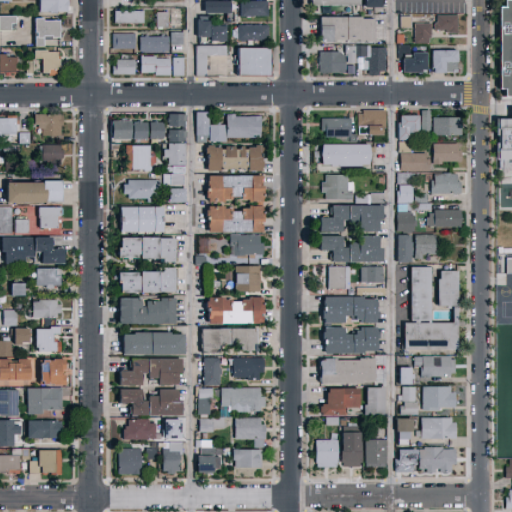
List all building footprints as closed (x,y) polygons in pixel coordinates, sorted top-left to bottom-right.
[(38,0),(67,0),(67,13),(38,13),(38,0)] [(511,96),(500,96),(500,86),(494,86),(494,60),(493,5),(500,5),(500,0),(511,0),(511,96)] [(240,1),(239,17),(268,17),(267,1),(256,1),(240,1)] [(203,2),(230,2),(230,14),(203,14),(203,2)] [(114,11),(114,24),(143,24),(143,11),(114,11)] [(156,12),(168,12),(168,28),(156,28),(156,12)] [(408,15),(397,16),(398,27),(408,27),(408,15)] [(455,15),(433,15),(432,30),(455,31),(455,15)] [(0,16),(15,16),(15,18),(18,18),(17,24),(11,24),(11,31),(0,31),(0,16)] [(319,17),(319,41),(374,42),(374,18),(319,17)] [(59,21),(43,21),(43,18),(34,19),(34,47),(43,47),(43,36),(51,36),(51,38),(60,38),(59,21)] [(226,26),(226,41),(211,41),(211,38),(198,37),(197,21),(211,21),(211,26),(226,26)] [(428,22),(412,22),(411,42),(427,43),(428,22)] [(236,25),(268,25),(268,41),(236,41),(236,25)] [(170,32),(170,45),(183,45),(183,32),(170,32)] [(111,33),(111,51),(134,50),(134,33),(111,33)] [(139,34),(168,34),(169,53),(139,53),(139,34)] [(423,72),(423,52),(407,51),(407,45),(398,44),(397,71),(423,72)] [(195,46),(196,76),(206,77),(206,56),(228,55),(228,46),(195,46)] [(237,48),(271,48),(270,77),(237,77),(237,48)] [(454,49),(428,50),(428,72),(454,72),(454,49)] [(26,73),(60,75),(60,51),(34,51),(34,62),(26,62),(26,73)] [(344,56),(344,73),(319,73),(319,53),(339,53),(344,56)] [(0,54),(5,54),(5,57),(16,57),(16,73),(0,73),(0,54)] [(140,56),(169,56),(169,76),(139,76),(140,56)] [(132,58),(111,59),(111,74),(132,74),(132,58)] [(172,58),(184,58),(184,76),(172,77),(172,58)] [(379,134),(378,124),(383,124),(383,110),(354,110),(354,125),(363,125),(363,134),(379,134)] [(427,110),(418,110),(418,133),(428,133),(427,110)] [(258,136),(257,115),(222,115),(222,124),(206,124),(206,111),(193,112),(193,129),(198,129),(199,140),(222,139),(222,137),(258,136)] [(60,135),(60,114),(31,113),(31,126),(40,126),(40,135),(60,135)] [(164,141),(183,142),(184,114),(165,113),(164,141)] [(394,138),(414,138),(415,115),(394,115),(394,138)] [(429,117),(430,135),(458,134),(458,116),(429,117)] [(0,133),(14,133),(14,117),(0,117),(0,133)] [(347,117),(319,118),(319,137),(348,136),(347,117)] [(161,120),(107,121),(108,138),(161,138),(161,120)] [(27,143),(27,132),(16,132),(16,142),(27,143)] [(164,165),(183,164),(183,142),(163,143),(164,165)] [(60,163),(60,144),(39,143),(38,162),(60,163)] [(366,144),(317,143),(316,165),(366,165),(366,144)] [(457,161),(457,143),(433,143),(433,161),(457,161)] [(147,145),(122,145),(122,169),(147,169),(147,145)] [(215,146),(201,146),(202,171),(216,171),(215,146)] [(258,170),(258,147),(219,147),(219,170),(258,170)] [(397,170),(423,169),(422,152),(396,153),(397,170)] [(163,173),(182,173),(182,166),(163,165),(163,173)] [(456,193),(456,173),(429,172),(429,193),(456,193)] [(181,185),(181,174),(161,174),(160,184),(181,185)] [(348,199),(349,174),(320,174),(320,198),(348,199)] [(203,175),(203,201),(226,202),(226,200),(258,200),(258,175),(203,175)] [(156,179),(118,181),(118,198),(156,197),(156,179)] [(0,202),(57,202),(57,181),(0,181),(0,202)] [(394,231),(411,232),(411,210),(410,210),(410,185),(395,185),(394,231)] [(182,188),(165,188),(165,202),(181,202),(182,188)] [(352,205),(373,204),(373,194),(352,194),(352,205)] [(0,205),(0,232),(23,233),(24,219),(9,218),(10,206),(0,205)] [(377,205),(327,205),(327,217),(315,217),(315,232),(338,232),(338,219),(345,219),(345,231),(377,230),(377,205)] [(58,206),(35,207),(36,228),(53,227),(53,216),(59,216),(58,206)] [(159,206),(116,206),(116,231),(159,231),(159,206)] [(204,232),(259,232),(258,207),(203,208),(204,232)] [(458,226),(458,210),(424,210),(424,226),(458,226)] [(258,234),(228,234),(229,255),(259,254),(258,234)] [(408,234),(393,234),(393,262),(407,263),(408,234)] [(411,234),(412,255),(433,254),(432,234),(411,234)] [(379,262),(379,247),(375,246),(375,235),(358,235),(358,239),(346,239),(346,247),(337,247),(338,236),(315,235),(315,249),(326,249),(326,261),(379,262)] [(61,263),(60,248),(49,248),(48,236),(0,236),(0,263),(22,263),(22,257),(35,256),(35,264),(61,263)] [(170,237),(114,238),(114,259),(158,258),(158,262),(170,261),(170,237)] [(256,265),(231,266),(231,292),(256,291),(256,265)] [(381,266),(358,265),(357,281),(380,282),(381,266)] [(348,288),(348,266),(325,266),(324,288),(348,288)] [(426,267),(406,266),(406,322),(400,322),(400,349),(454,349),(454,323),(426,323),(426,267)] [(58,268),(32,267),(31,285),(58,286),(58,268)] [(158,271),(114,272),(114,293),(170,291),(170,267),(158,268),(158,271)] [(454,271),(434,270),(433,307),(453,307),(454,271)] [(21,283),(8,283),(8,295),(21,295),(21,283)] [(320,322),(341,323),(341,319),(374,320),(374,298),(320,296),(320,322)] [(112,324),(172,324),(172,299),(139,298),(112,297),(112,324)] [(258,298),(202,298),(202,323),(258,323),(258,298)] [(57,300),(29,299),(28,317),(56,318),(57,300)] [(0,325),(15,326),(15,309),(0,309),(0,325)] [(374,352),(374,326),(353,327),(353,333),(342,333),(341,326),(319,327),(319,353),(374,352)] [(26,327),(9,328),(10,342),(27,342),(26,327)] [(58,327),(33,327),(33,351),(57,351),(58,327)] [(196,328),(197,351),(254,350),(253,328),(196,328)] [(117,332),(117,354),(181,355),(181,333),(117,332)] [(0,355),(10,355),(10,340),(0,340),(0,355)] [(417,376),(453,375),(452,356),(411,357),(412,367),(417,367),(417,376)] [(201,384),(218,384),(218,357),(201,357),(201,384)] [(229,378),(259,379),(260,357),(230,357),(229,378)] [(126,358),(126,371),(113,371),(112,385),(137,385),(137,373),(143,373),(143,378),(154,378),(154,385),(177,385),(177,359),(126,358)] [(371,358),(315,359),(315,384),(371,382),(371,358)] [(0,380),(35,380),(35,372),(28,372),(27,359),(0,359),(0,380)] [(60,359),(36,359),(36,384),(60,385),(61,374),(60,374),(60,359)] [(395,384),(408,384),(408,367),(395,367),(395,384)] [(21,386),(60,386),(61,410),(36,410),(36,413),(22,413),(21,386)] [(413,386),(398,387),(398,415),(414,414),(413,386)] [(451,386),(419,386),(419,409),(451,409),(451,386)] [(0,387),(16,387),(16,415),(0,415),(0,387)] [(195,413),(208,414),(209,388),(196,387),(195,413)] [(257,387),(217,387),(217,405),(226,405),(226,411),(262,411),(262,396),(257,396),(257,387)] [(362,415),(381,414),(380,387),(362,387),(362,415)] [(355,388),(322,388),(323,404),(316,404),(316,415),(340,415),(340,408),(355,407),(355,388)] [(125,415),(178,416),(178,401),(175,401),(175,389),(154,389),(154,398),(137,398),(137,389),(112,389),(112,403),(125,403),(125,415)] [(196,429),(222,430),(222,417),(196,417),(196,429)] [(232,439),(251,439),(251,448),(261,447),(261,417),(231,417),(232,439)] [(452,417),(417,417),(418,439),(452,438),(452,417)] [(408,419),(394,418),(394,443),(407,443),(408,419)] [(154,420),(121,419),(121,439),(153,440),(154,420)] [(159,438),(177,438),(177,419),(159,419),(159,438)] [(24,420),(24,437),(58,438),(59,421),(24,420)] [(357,432),(338,433),(339,466),(358,466),(357,432)] [(312,466),(335,467),(335,440),(312,439),(312,466)] [(384,439),(362,439),(363,466),(384,465),(384,439)] [(179,442),(167,442),(167,449),(160,448),(159,472),(178,472),(179,442)] [(451,447),(416,448),(416,471),(432,470),(432,471),(452,471),(451,447)] [(139,448),(114,448),(114,474),(138,474),(139,448)] [(154,458),(154,448),(145,448),(145,458),(154,458)] [(258,468),(259,449),(229,449),(229,467),(258,468)] [(58,472),(57,450),(35,450),(35,460),(26,461),(27,473),(58,472)] [(394,472),(411,471),(411,459),(416,459),(416,451),(404,451),(404,458),(393,458),(394,472)] [(17,455),(0,454),(0,471),(16,472),(17,455)] [(192,471),(216,471),(216,455),(192,456),(192,471)] [(502,478),(511,477),(511,458),(506,459),(506,467),(502,467),(502,478)] [(511,489),(503,489),(503,509),(511,508),(511,489)]
